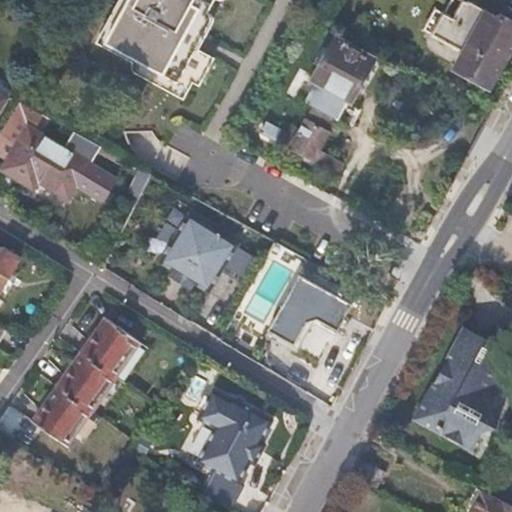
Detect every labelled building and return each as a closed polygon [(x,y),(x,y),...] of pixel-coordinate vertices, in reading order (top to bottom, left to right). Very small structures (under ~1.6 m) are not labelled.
[(125,0),(102,41),(187,86),(207,49),(190,39),(205,11),(200,8),(204,0),(125,0)] [(511,48),(511,18),(502,13),(500,15),(472,0),(441,0),(437,8),(429,4),(417,25),(464,50),(455,65),(490,83),(509,48),(511,48)] [(351,96),(371,57),(334,38),(313,78),(316,80),(305,102),(337,119),(349,95),(351,96)] [(260,132),(322,164),(327,155),(314,148),(322,134),(300,123),(293,136),(264,122),(260,132)] [(69,196),(101,145),(75,131),(67,146),(29,123),(3,167),(33,185),(38,177),(69,196)] [(138,170),(127,192),(138,197),(149,175),(138,170)] [(182,218),(157,261),(172,270),(168,277),(188,288),(191,282),(206,290),(231,246),(182,218)] [(0,336),(4,329),(0,326),(0,287),(18,258),(0,247),(0,336)] [(298,272),(263,333),(295,351),(310,324),(316,323),(332,332),(350,302),(298,272)] [(83,353),(117,377),(142,342),(108,318),(83,353)] [(490,394),(511,358),(479,340),(477,344),(459,335),(413,418),(471,451),(485,427),(499,423),(490,394)] [(94,410),(117,377),(83,353),(60,386),(94,410)] [(198,490),(228,508),(241,484),(234,480),(246,459),(256,439),(268,417),(227,396),(229,393),(210,384),(195,412),(213,421),(194,457),(211,465),(198,490)] [(66,448),(94,410),(60,386),(32,424),(66,448)] [(256,439),(246,459),(253,462),(263,443),(256,439)] [(357,456),(349,471),(376,486),(384,471),(357,456)] [(511,511),(511,507),(490,495),(488,494),(481,490),(469,511),(511,511)]
